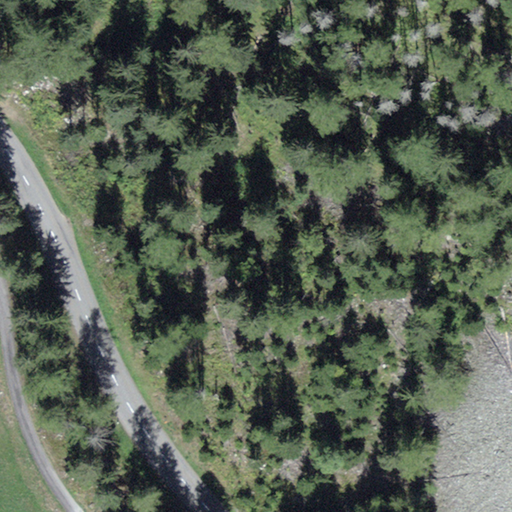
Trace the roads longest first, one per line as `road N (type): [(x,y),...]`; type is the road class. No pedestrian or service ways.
road 1 (tertiary): [(0,135),(41,208),(116,382),(212,511)]
road 2 (residential): [(77,511),(48,475),(14,382),(0,311)]
